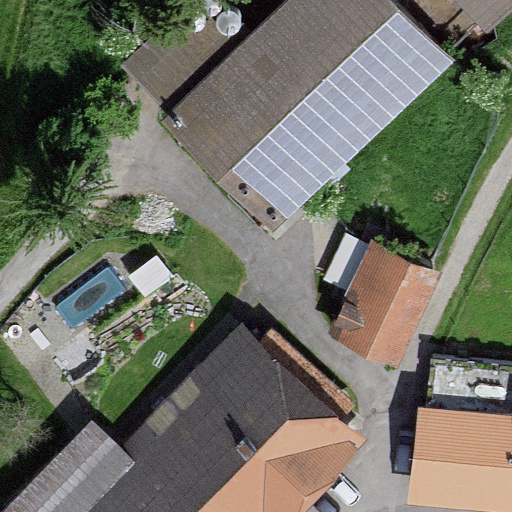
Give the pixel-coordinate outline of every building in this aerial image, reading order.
[(456,63),(395,0),(296,0),(168,123),(276,236),(456,63)] [(511,0),(453,0),(486,35),(511,9),(511,0)] [(440,277),(376,247),(373,253),(345,239),(323,285),(353,300),(334,339),(395,369),(440,277)] [(258,347),(226,317),(110,441),(96,428),(16,511),(305,511),(370,443),(345,419),(355,408),(272,331),(258,347)] [(511,363),(430,355),(415,492),(511,502),(511,363)]
